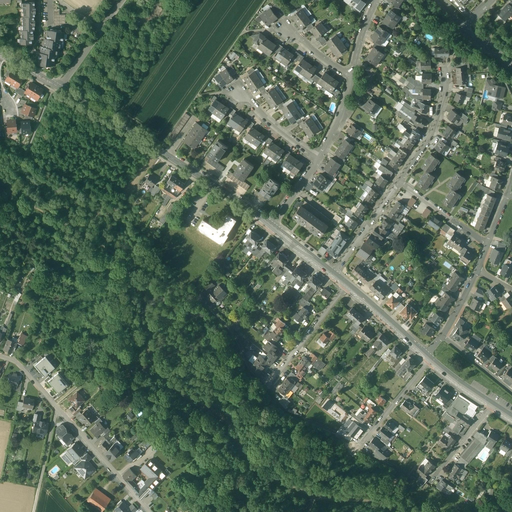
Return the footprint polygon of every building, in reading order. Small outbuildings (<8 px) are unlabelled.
[(343,0),(343,1),(348,4),(350,0),(352,0),(357,3),(353,8),(359,12),(364,6),(361,4),(364,0),(343,0)] [(29,3),(22,3),(22,12),(23,12),(23,17),(33,16),(34,16),(34,13),(35,13),(35,8),(34,8),(34,2),(29,2),(29,3)] [(511,7),(508,4),(505,8),(504,8),(498,15),(499,16),(504,20),(510,14),(511,15),(511,7)] [(270,8),(265,12),(273,21),(277,18),(274,13),(270,8)] [(297,12),(291,16),(294,20),(304,13),(301,9),(297,12)] [(395,14),(391,10),(390,10),(387,16),(397,23),(401,17),(397,15),(395,14)] [(265,12),(260,16),(267,26),(273,21),(265,12)] [(304,13),(294,20),(297,24),(307,17),(304,13)] [(23,17),(22,17),(22,30),(32,30),(34,30),(34,25),(34,20),(33,20),(33,16),(23,17)] [(387,16),(383,22),(389,26),(392,29),(397,23),(387,16)] [(504,20),(499,16),(494,20),(501,26),(505,22),(504,20)] [(307,17),(297,24),(301,29),(306,25),(310,22),(307,17)] [(313,27),(310,29),(311,30),(313,34),(323,26),(320,22),(313,27)] [(323,26),(313,34),(317,38),(320,35),(326,31),(323,26)] [(385,31),(379,26),(379,27),(375,32),(385,39),(389,33),(385,31)] [(32,33),(32,30),(22,30),(21,30),(21,34),(21,38),(19,38),(19,44),(31,44),(31,39),(33,39),(33,33),(32,33)] [(52,31),(47,30),(45,38),(44,38),(44,41),(43,41),(43,45),(44,45),(43,47),(41,46),(41,47),(58,49),(60,49),(60,44),(59,44),(60,41),(63,41),(64,32),(58,32),(58,31),(56,31),(56,30),(55,30),(52,30),(52,31)] [(385,39),(375,32),(371,38),(374,40),(381,45),(381,44),(385,39)] [(259,35),(257,37),(255,39),(253,42),(256,44),(259,41),(259,40),(261,42),(265,38),(265,37),(260,33),(260,34),(259,35)] [(327,42),(326,42),(326,43),(330,47),(339,40),(336,35),(327,42)] [(259,46),(258,47),(263,51),(270,42),(265,38),(261,42),(259,46)] [(339,40),(330,47),(333,51),(342,44),(339,40)] [(381,45),(374,40),(372,43),(374,44),(382,49),(384,47),(381,44),(381,45)] [(270,42),(263,51),(269,55),(273,50),(276,46),(270,42)] [(342,44),(333,51),(336,56),(341,53),(346,49),(342,44)] [(382,49),(374,44),(372,47),(374,48),(380,52),(382,49)] [(58,49),(41,47),(41,49),(40,49),(39,55),(37,55),(36,63),(42,64),(42,65),(44,65),(45,65),(48,66),(48,65),(54,66),(55,58),(56,58),(56,54),(57,54),(58,49)] [(278,54),(275,57),(281,61),(288,52),(282,48),(282,47),(278,54)] [(380,52),(374,48),(370,53),(380,60),(384,54),(380,52)] [(449,49),(441,49),(441,56),(441,57),(446,57),(446,56),(449,56),(449,49)] [(229,57),(233,60),(237,54),(233,51),(229,57)] [(293,55),(288,52),(281,61),(286,65),(292,57),(293,56),(293,55)] [(380,60),(370,53),(366,59),(372,63),(376,66),(380,60)] [(460,53),(455,59),(459,62),(464,55),(460,53)] [(302,59),(300,62),(295,69),(300,72),(307,63),(302,59)] [(426,61),(417,61),(417,67),(421,67),(421,69),(431,69),(430,60),(426,60),(426,61)] [(307,63),(300,72),(304,75),(311,66),(307,63)] [(311,66),(304,75),(309,79),(309,78),(313,73),(316,69),(311,66)] [(461,67),(456,68),(457,76),(466,75),(466,67),(461,67)] [(226,69),(220,73),(227,82),(233,78),(232,76),(228,71),(226,69)] [(17,74),(11,71),(10,72),(7,77),(5,80),(11,84),(17,74)] [(249,75),(244,78),(247,82),(257,76),(254,72),(254,71),(249,75)] [(227,82),(220,73),(215,77),(222,87),(227,82)] [(320,78),(318,82),(318,83),(322,86),(329,76),(324,73),(320,78)] [(23,78),(17,74),(11,84),(17,87),(23,78)] [(432,75),(422,74),(422,76),(422,81),(422,83),(423,83),(431,83),(432,75)] [(466,75),(457,76),(457,84),(465,83),(467,83),(466,75)] [(257,76),(247,82),(250,87),(260,80),(257,76)] [(329,76),(322,86),(327,89),(333,79),(329,76)] [(416,80),(412,80),(412,79),(408,77),(406,80),(416,86),(419,87),(423,87),(423,83),(422,83),(422,81),(416,80)] [(333,79),(327,89),(331,92),(334,88),(338,83),(333,79)] [(490,81),(486,80),(484,89),(489,90),(490,84),(491,84),(494,85),(495,82),(495,81),(494,80),(492,79),(491,80),(490,81)] [(260,80),(250,87),(253,91),(258,88),(263,85),(260,80)] [(416,86),(406,80),(403,84),(410,89),(413,89),(413,91),(415,91),(415,92),(415,93),(418,93),(419,92),(419,90),(419,87),(416,86)] [(36,86),(30,83),(25,91),(25,92),(25,94),(27,95),(28,94),(31,96),(36,86)] [(494,85),(491,84),(490,84),(489,90),(488,93),(495,95),(495,97),(503,98),(505,88),(498,86),(494,85)] [(42,90),(36,86),(31,96),(33,97),(33,99),(35,100),(36,99),(37,99),(42,90)] [(267,92),(263,95),(266,99),(276,92),(273,88),(267,92)] [(423,90),(421,90),(421,93),(422,94),(422,96),(422,99),(423,99),(430,99),(431,90),(423,90)] [(276,92),(266,99),(269,103),(279,97),(276,92)] [(463,95),(457,93),(454,100),(462,103),(463,99),(464,99),(463,99),(464,95),(463,95)] [(279,97),(269,103),(272,108),(277,104),(282,101),(279,97)] [(418,100),(417,99),(415,104),(413,108),(414,109),(415,109),(416,110),(418,105),(420,106),(421,103),(422,103),(423,101),(418,100)] [(213,102),(208,109),(213,113),(220,103),(215,100),(213,102)] [(379,106),(370,100),(364,107),(369,111),(374,114),(379,106)] [(284,107),(281,109),(285,114),(295,107),(291,102),(284,107)] [(413,108),(405,102),(403,105),(409,110),(414,112),(415,110),(415,109),(414,109),(413,108)] [(220,103),(213,113),(217,116),(224,106),(220,103)] [(429,106),(422,103),(421,103),(420,106),(418,105),(416,110),(415,109),(415,110),(426,114),(429,106)] [(28,106),(25,104),(22,112),(25,113),(33,116),(34,113),(33,111),(34,108),(31,107),(31,106),(29,105),(28,106)] [(403,105),(400,109),(403,112),(413,119),(413,122),(415,124),(417,119),(416,119),(416,118),(413,117),(414,115),(414,116),(415,113),(414,112),(409,110),(403,105)] [(224,106),(217,116),(222,119),(227,112),(228,109),(224,106)] [(295,107),(285,114),(288,118),(298,111),(295,107)] [(459,115),(451,110),(449,113),(450,114),(447,119),(455,124),(458,121),(456,120),(459,116),(459,115)] [(298,111),(288,118),(291,123),(300,117),(301,116),(298,111)] [(185,113),(167,139),(171,142),(190,116),(185,113)] [(232,116),(228,123),(232,126),(238,116),(234,113),(232,116)] [(511,124),(511,116),(504,115),(502,122),(502,123),(507,124),(511,125),(511,124)] [(238,116),(232,126),(236,129),(243,119),(238,116)] [(303,122),(300,124),(303,128),(313,122),(310,117),(303,122)] [(426,121),(417,117),(416,118),(416,119),(417,119),(415,124),(422,127),(426,121)] [(243,119),(236,129),(240,132),(245,125),(247,122),(243,119)] [(15,120),(7,121),(7,126),(8,132),(11,132),(12,130),(15,130),(15,127),(16,126),(16,125),(15,124),(15,120)] [(29,122),(21,122),(21,125),(22,134),(25,133),(26,132),(30,132),(29,128),(30,127),(30,126),(29,125),(29,122)] [(313,122),(303,128),(306,133),(316,126),(313,122)] [(206,130),(196,123),(193,128),(202,135),(206,130)] [(352,125),(351,125),(347,131),(356,138),(360,131),(352,125)] [(407,129),(400,125),(397,129),(403,134),(405,131),(407,129)] [(316,126),(306,133),(309,137),(312,135),(319,130),(316,126)] [(456,132),(448,126),(442,134),(451,141),(451,140),(454,136),(453,135),(456,132)] [(256,130),(251,127),(250,128),(244,137),(249,140),(256,130)] [(202,135),(193,128),(190,132),(199,139),(202,135)] [(511,131),(506,130),(499,128),(497,137),(510,140),(511,131)] [(256,130),(249,140),(253,143),(260,133),(256,130)] [(410,135),(408,137),(415,142),(420,135),(413,130),(410,135)] [(199,139),(190,132),(187,136),(196,143),(199,139)] [(260,133),(253,143),(257,146),(262,140),(264,136),(260,133)] [(196,143),(187,136),(183,141),(193,148),(196,143)] [(403,144),(404,145),(410,149),(415,142),(408,137),(406,140),(403,144)] [(349,143),(345,140),(340,146),(348,152),(352,146),(353,145),(349,143)] [(218,141),(207,155),(210,157),(217,162),(227,147),(218,141)] [(448,145),(441,141),(438,145),(437,144),(434,148),(443,154),(449,146),(448,145)] [(275,145),(271,142),(269,145),(264,152),(268,155),(275,145)] [(498,143),(496,148),(495,153),(506,157),(509,147),(507,147),(507,146),(498,143)] [(275,145),(268,155),(273,158),(279,148),(275,145)] [(348,152),(340,146),(335,153),(340,157),(343,159),(348,152)] [(279,148),(273,158),(277,161),(282,154),(284,151),(279,148)] [(406,154),(399,149),(396,154),(394,156),(401,161),(406,154)] [(431,154),(421,167),(426,171),(430,173),(439,160),(431,154)] [(293,158),(289,155),(287,157),(282,164),(287,168),(293,158)] [(401,161),(394,156),(393,159),(392,159),(389,164),(396,169),(401,161)] [(217,162),(210,157),(207,162),(221,172),(224,168),(217,162)] [(293,158),(287,168),(291,171),(298,161),(293,158)] [(336,162),(331,158),(328,163),(336,169),(340,165),(340,164),(336,162)] [(244,159),(233,174),(243,181),(253,166),(244,159)] [(500,161),(497,160),(494,169),(503,172),(506,163),(500,161)] [(298,161),(291,171),(296,174),(301,167),(303,164),(298,161)] [(336,169),(328,163),(324,169),(329,172),(332,175),(333,175),(336,169)] [(384,167),(384,168),(381,165),(378,169),(382,172),(380,175),(388,181),(393,173),(384,167)] [(430,173),(426,171),(416,184),(425,190),(434,176),(430,173)] [(233,174),(231,172),(227,177),(247,191),(250,186),(243,181),(233,174)] [(456,172),(447,186),(452,189),(455,191),(465,178),(456,172)] [(153,177),(149,174),(144,181),(151,186),(156,180),(153,177)] [(325,177),(320,174),(317,179),(326,185),(329,181),(330,181),(325,177)] [(169,179),(166,182),(169,184),(173,186),(178,179),(171,175),(169,178),(169,179)] [(332,178),(327,175),(325,177),(330,181),(329,181),(333,184),(336,181),(332,178)] [(378,178),(376,182),(378,184),(377,185),(379,186),(380,185),(383,187),(388,181),(380,175),(378,178)] [(497,178),(492,177),(490,181),(492,181),(490,187),(490,188),(499,191),(502,180),(497,178)] [(270,178),(259,193),(268,198),(269,199),(279,185),(270,178)] [(184,184),(178,179),(173,186),(176,188),(176,189),(179,191),(181,189),(183,185),(184,184)] [(326,185),(317,179),(313,183),(319,187),(322,190),(326,185)] [(153,188),(150,193),(153,196),(159,187),(155,185),(153,188)] [(485,188),(480,185),(478,187),(487,193),(489,189),(485,188)] [(374,191),(371,188),(368,193),(375,198),(378,193),(376,192),(376,191),(375,190),(374,191)] [(455,191),(452,189),(442,202),(450,208),(460,195),(455,191)] [(192,191),(182,206),(187,209),(197,194),(192,191)] [(268,198),(259,193),(258,192),(255,197),(264,203),(268,198)] [(375,198),(368,193),(365,197),(365,198),(372,203),(375,198)] [(416,200),(411,197),(406,204),(411,208),(416,200)] [(318,211),(305,201),(301,206),(314,216),(318,211)] [(397,201),(392,208),(402,215),(404,213),(400,211),(404,206),(397,201)] [(176,207),(170,203),(166,208),(168,210),(172,212),(176,207)] [(368,208),(361,203),(358,208),(365,212),(368,208)] [(301,206),(293,216),(296,219),(296,220),(298,222),(299,222),(299,221),(301,222),(300,223),(300,224),(302,225),(303,225),(304,224),(307,226),(314,216),(301,206)] [(431,211),(426,207),(421,215),(426,218),(431,211)] [(365,212),(358,208),(354,212),(359,215),(361,217),(365,212)] [(402,215),(392,208),(388,214),(398,222),(403,216),(402,215)] [(172,212),(168,210),(159,221),(159,222),(162,224),(172,212)] [(331,221),(318,211),(314,216),(328,226),(331,222),(331,221)] [(351,215),(347,212),(345,214),(350,218),(350,217),(355,221),(356,218),(351,215)] [(219,230),(218,229),(217,230),(210,226),(211,224),(203,219),(197,228),(222,244),(228,235),(227,235),(236,220),(227,214),(223,222),(224,223),(219,230)] [(341,219),(336,214),(331,221),(331,222),(336,226),(341,219)] [(328,226),(314,216),(307,226),(310,229),(309,229),(309,230),(311,232),(312,231),(313,231),(314,232),(313,233),(314,234),(315,235),(316,235),(317,234),(320,236),(328,226)] [(355,221),(350,217),(350,218),(346,224),(353,229),(358,223),(355,221)] [(436,218),(434,217),(432,217),(429,222),(434,226),(434,227),(437,229),(442,222),(438,220),(438,221),(436,220),(436,218)] [(486,221),(478,218),(476,223),(484,226),(486,221)] [(391,224),(384,220),(381,224),(388,229),(391,224)] [(398,225),(394,223),(392,226),(400,231),(402,229),(398,225)] [(484,226),(476,223),(475,227),(477,228),(477,229),(482,231),(484,226)] [(388,229),(381,224),(378,229),(377,229),(384,234),(388,229)] [(445,224),(441,229),(446,233),(450,227),(445,224)] [(384,234),(377,229),(378,229),(376,227),(372,233),(381,239),(381,238),(384,234)] [(450,227),(446,233),(451,236),(455,230),(450,227)] [(384,234),(381,238),(386,242),(389,238),(391,239),(393,239),(394,237),(394,236),(395,234),(388,229),(384,234)] [(251,231),(246,238),(248,239),(251,241),(256,234),(251,231)] [(340,232),(333,241),(342,247),(344,244),(345,244),(350,238),(340,231),(340,232)] [(372,233),(370,236),(369,236),(367,238),(368,239),(367,239),(368,241),(370,243),(370,244),(372,245),(373,245),(376,247),(378,245),(378,244),(381,239),(372,233)] [(256,234),(251,241),(255,244),(255,245),(255,244),(260,238),(256,234)] [(454,234),(448,242),(453,246),(459,238),(457,237),(458,236),(454,234)] [(381,239),(378,244),(378,245),(381,247),(380,248),(383,250),(388,243),(386,242),(381,238),(381,239)] [(459,238),(453,246),(459,250),(459,251),(462,246),(465,242),(461,239),(461,240),(459,238)] [(267,240),(261,246),(263,247),(266,250),(271,243),(267,240)] [(342,247),(333,241),(327,250),(331,253),(330,254),(336,258),(341,250),(340,250),(342,247)] [(271,243),(266,250),(271,253),(276,247),(271,243)] [(365,243),(357,255),(363,259),(359,264),(366,271),(367,270),(374,262),(371,260),(373,258),(368,254),(373,248),(365,243)] [(504,253),(506,248),(498,244),(496,250),(503,253),(504,253)] [(327,250),(322,246),(318,251),(323,255),(327,250)] [(496,250),(494,249),(492,254),(490,260),(498,264),(503,253),(496,250)] [(464,255),(461,258),(468,263),(473,255),(467,251),(467,250),(464,255)] [(274,259),(278,263),(283,256),(279,252),(274,259)] [(283,256),(278,263),(280,264),(283,266),(285,263),(288,260),(283,256)] [(278,263),(274,259),(270,264),(275,267),(278,263)] [(282,271),(278,268),(280,264),(278,263),(275,267),(272,271),(278,276),(280,274),(282,271)] [(289,267),(285,263),(283,266),(284,267),(282,271),(280,274),(282,276),(289,267)] [(359,264),(352,272),(359,279),(365,272),(366,271),(359,264)] [(502,270),(500,273),(501,273),(508,277),(511,268),(511,266),(509,265),(509,266),(505,264),(502,270)] [(294,271),(289,267),(282,276),(289,281),(294,275),(292,273),(294,271)] [(294,271),(292,273),(294,275),(296,277),(302,270),(297,267),(294,271)] [(296,277),(294,280),(296,282),(299,279),(301,280),(306,274),(302,270),(296,277)] [(371,277),(365,272),(359,279),(365,284),(371,277)] [(460,276),(456,273),(451,279),(459,285),(463,279),(464,279),(460,276)] [(312,275),(307,282),(309,284),(312,286),(317,279),(312,275)] [(380,277),(377,281),(377,282),(381,286),(382,285),(386,281),(380,276),(380,277),(379,277),(380,277)] [(317,279),(312,286),(314,288),(316,289),(318,287),(320,284),(321,282),(317,279)] [(459,285),(451,279),(447,286),(450,288),(455,292),(455,291),(459,285)] [(211,281),(205,287),(209,291),(215,285),(211,281)] [(376,281),(375,281),(369,288),(375,293),(381,286),(377,282),(376,281)] [(227,294),(219,285),(207,295),(213,302),(217,297),(220,300),(227,294)] [(381,286),(375,293),(381,298),(387,292),(381,286)] [(494,286),(487,292),(486,293),(491,300),(500,294),(494,286)] [(481,290),(478,288),(475,294),(483,298),(484,297),(483,297),(483,296),(483,295),(484,294),(481,290)] [(327,292),(323,289),(320,293),(327,298),(331,293),(327,291),(327,292)] [(306,293),(302,298),(305,300),(307,302),(312,296),(307,292),(306,293)] [(450,296),(445,292),(440,299),(450,305),(454,299),(455,299),(450,296)] [(506,297),(502,300),(508,308),(511,305),(511,298),(509,295),(506,297)] [(395,298),(392,296),(386,302),(392,308),(400,300),(399,299),(398,300),(395,298)] [(481,301),(474,298),(469,306),(479,311),(483,303),(483,302),(481,301)] [(450,305),(440,299),(436,305),(437,306),(440,309),(445,312),(450,305)] [(305,300),(301,306),(302,308),(303,307),(305,309),(309,303),(307,302),(305,300)] [(400,312),(399,312),(403,316),(402,316),(403,317),(403,318),(405,319),(406,319),(406,320),(409,317),(411,318),(417,312),(408,303),(404,307),(400,312)] [(343,305),(338,311),(342,315),(347,309),(343,305)] [(305,309),(303,307),(302,308),(299,312),(298,314),(297,314),(302,318),(304,319),(307,316),(305,314),(308,311),(305,309)] [(349,310),(346,314),(349,316),(352,319),(358,312),(352,307),(350,310),(349,310)] [(441,317),(434,311),(429,318),(430,319),(434,322),(439,325),(439,324),(443,318),(441,317)] [(364,318),(358,312),(352,319),(358,324),(364,318)] [(302,318),(297,314),(298,314),(296,313),(293,316),(300,321),(302,318)] [(241,320),(236,316),(232,320),(238,324),(241,320)] [(284,323),(276,317),(274,319),(277,322),(278,321),(282,325),(284,323)] [(465,322),(460,318),(455,326),(458,328),(461,324),(462,325),(465,322)] [(280,327),(282,325),(278,321),(277,322),(275,325),(277,326),(274,330),(281,336),(285,330),(280,327)] [(427,324),(426,323),(421,330),(431,337),(431,336),(430,336),(435,330),(431,327),(427,324)] [(358,324),(351,333),(353,335),(360,326),(358,324)] [(462,325),(461,324),(458,328),(452,335),(453,335),(453,337),(455,337),(460,341),(464,336),(468,331),(464,328),(465,327),(462,325)] [(360,326),(353,335),(356,337),(358,334),(359,333),(359,332),(362,328),(360,326)] [(374,334),(364,326),(362,328),(359,332),(359,333),(358,334),(367,341),(374,334)] [(269,333),(266,336),(271,340),(272,337),(277,341),(281,336),(274,330),(271,333),(271,334),(269,333)] [(339,337),(331,332),(329,335),(334,338),(337,341),(339,337)] [(334,338),(329,335),(328,336),(324,333),(319,338),(326,344),(329,340),(331,341),(334,338)] [(19,339),(21,341),(19,344),(23,346),(28,337),(22,334),(19,339)] [(266,336),(264,334),(263,337),(268,341),(272,344),(273,345),(275,343),(271,340),(266,336)] [(378,338),(373,343),(379,349),(383,344),(387,340),(388,339),(382,334),(378,338)] [(479,342),(471,337),(465,345),(473,351),(476,346),(479,342)] [(326,344),(319,338),(317,342),(319,343),(321,346),(323,348),(326,344)] [(278,356),(274,352),(275,350),(271,347),(272,344),(268,341),(263,347),(269,352),(267,355),(274,361),(278,356)] [(14,346),(6,343),(4,350),(11,353),(14,347),(14,346)] [(391,350),(389,352),(396,358),(401,351),(395,346),(391,350)] [(375,351),(370,347),(365,352),(370,357),(375,351)] [(396,358),(389,352),(391,350),(389,348),(383,355),(392,362),(396,358)] [(483,348),(481,350),(478,355),(485,361),(490,353),(483,348)] [(252,363),(257,357),(253,354),(248,360),(252,363)] [(322,361),(313,354),(311,357),(315,360),(316,359),(321,363),(322,361)] [(260,356),(251,366),(260,373),(262,370),(267,363),(270,365),(274,361),(267,355),(264,359),(260,356)] [(499,359),(493,355),(489,360),(492,363),(489,366),(496,371),(501,363),(498,361),(499,359)] [(413,359),(409,356),(405,360),(407,361),(403,365),(406,368),(409,371),(415,364),(412,361),(413,359)] [(35,365),(39,371),(50,362),(45,357),(43,359),(38,362),(35,365)] [(314,361),(310,358),(308,360),(307,360),(304,357),(300,362),(307,367),(310,363),(312,365),(312,364),(314,361)] [(315,360),(311,357),(310,358),(314,361),(312,364),(318,368),(319,366),(321,363),(316,359),(315,360)] [(397,359),(391,365),(394,368),(399,363),(400,361),(397,359)] [(394,368),(393,370),(396,372),(403,365),(407,361),(405,360),(401,364),(399,363),(394,368)] [(39,371),(44,376),(46,374),(54,367),(50,362),(39,371)] [(307,367),(300,362),(296,367),(300,370),(299,372),(303,376),(306,372),(304,371),(307,367)] [(403,365),(396,372),(403,378),(405,375),(402,373),(406,368),(403,365)] [(405,375),(403,378),(406,381),(412,374),(409,371),(405,375)] [(50,379),(48,381),(58,393),(63,389),(68,385),(58,372),(50,379)] [(300,379),(291,372),(289,375),(292,377),(291,378),(295,381),(297,383),(298,382),(300,379)] [(16,375),(13,374),(12,375),(9,375),(7,384),(7,385),(11,386),(11,385),(16,386),(17,381),(18,377),(16,376),(16,375)] [(434,383),(425,376),(420,382),(429,390),(434,383)] [(290,381),(286,378),(282,383),(289,389),(293,384),(290,381)] [(339,382),(331,392),(336,395),(344,386),(339,382)] [(429,390),(420,382),(416,387),(421,391),(420,391),(424,395),(429,390)] [(289,389),(282,383),(278,389),(281,392),(285,395),(289,389)] [(295,385),(293,384),(289,389),(294,393),(298,388),(295,385)] [(451,394),(442,387),(435,395),(444,403),(445,403),(449,397),(451,394)] [(77,392),(71,397),(70,397),(68,399),(70,402),(71,402),(73,405),(69,409),(73,414),(79,408),(81,406),(79,405),(84,400),(82,398),(83,397),(80,394),(79,395),(77,392)] [(383,395),(379,392),(377,395),(378,396),(375,400),(382,406),(386,401),(382,397),(383,395)] [(283,397),(283,396),(279,402),(284,409),(290,402),(283,397)] [(458,396),(454,401),(448,407),(442,415),(455,424),(452,429),(461,436),(468,427),(467,427),(471,421),(469,420),(470,418),(469,418),(463,414),(468,406),(469,404),(458,396)] [(33,400),(26,399),(27,398),(26,398),(26,399),(24,398),(24,397),(22,403),(22,407),(22,406),(28,408),(27,408),(28,408),(28,406),(31,407),(31,409),(32,409),(34,400),(33,400)] [(449,397),(445,403),(444,403),(448,407),(454,401),(449,397)] [(370,399),(369,399),(367,402),(369,404),(370,404),(374,407),(376,405),(370,399)] [(412,406),(405,400),(400,407),(407,412),(412,406)] [(332,404),(328,401),(323,407),(327,410),(332,404)] [(369,404),(367,407),(369,408),(366,412),(373,417),(376,412),(372,409),(374,407),(370,404),(369,404)] [(475,410),(468,406),(463,414),(469,418),(475,410)] [(79,408),(73,414),(75,416),(79,412),(81,410),(79,408)] [(81,414),(77,417),(77,418),(82,423),(85,421),(87,424),(92,420),(95,417),(87,408),(81,414)] [(364,410),(361,414),(360,415),(358,414),(357,416),(356,416),(363,421),(366,421),(368,423),(373,417),(366,412),(364,410)] [(125,416),(130,420),(134,416),(130,411),(125,416)] [(363,421),(356,416),(357,416),(354,414),(352,416),(353,417),(360,422),(362,424),(363,421)] [(351,419),(358,425),(360,422),(353,417),(351,419)] [(345,430),(354,436),(356,438),(363,429),(358,425),(351,419),(349,419),(342,427),(345,430)] [(388,420),(383,426),(391,432),(396,426),(388,420)] [(40,421),(40,422),(39,422),(35,421),(33,430),(36,431),(37,433),(41,434),(42,432),(46,433),(48,424),(44,423),(44,422),(40,421)] [(99,424),(98,423),(96,425),(90,430),(96,437),(104,429),(99,424)] [(73,437),(64,427),(63,428),(61,425),(59,426),(57,428),(56,431),(58,433),(62,437),(66,442),(67,443),(70,440),(73,437)] [(407,431),(400,425),(397,427),(397,428),(404,433),(405,434),(407,431)] [(391,432),(383,426),(378,433),(383,436),(387,440),(387,439),(392,433),(391,432)] [(404,433),(397,428),(397,427),(396,426),(391,432),(392,433),(399,439),(404,433)] [(354,436),(345,430),(342,434),(347,436),(345,438),(351,440),(354,436)] [(487,437),(486,439),(487,439),(490,441),(487,446),(491,448),(494,444),(499,436),(491,431),(487,437)] [(487,437),(480,433),(477,438),(484,443),(487,439),(486,439),(487,437)] [(456,440),(451,436),(448,439),(443,436),(443,435),(440,438),(450,447),(450,446),(456,440)] [(147,436),(141,442),(142,443),(146,447),(152,441),(147,436)] [(387,440),(383,436),(380,439),(387,445),(390,442),(387,439),(387,440)] [(117,440),(114,437),(110,440),(112,442),(109,445),(110,446),(113,444),(117,440)] [(476,438),(461,456),(468,462),(484,443),(477,438),(477,437),(476,438)] [(382,444),(374,438),(369,444),(376,450),(377,450),(379,447),(382,444)] [(450,447),(440,438),(437,442),(448,451),(451,447),(450,446),(450,447)] [(511,444),(504,439),(499,447),(507,451),(509,448),(511,444)] [(109,445),(105,440),(98,446),(103,453),(104,452),(110,446),(109,445)] [(75,443),(68,450),(66,451),(69,454),(70,453),(75,459),(79,456),(83,452),(75,443)] [(142,443),(137,448),(142,452),(146,447),(142,443)] [(110,446),(104,452),(110,460),(120,451),(118,450),(119,449),(119,447),(118,445),(116,445),(115,446),(113,444),(110,446)] [(379,447),(377,450),(376,451),(382,456),(384,458),(388,454),(379,447)] [(134,450),(132,448),(124,455),(127,459),(128,458),(132,462),(136,458),(135,457),(139,453),(135,449),(134,450)] [(375,450),(372,454),(380,458),(382,456),(376,451),(377,450),(376,450),(375,451),(375,450)] [(81,459),(80,459),(82,461),(85,459),(87,461),(91,458),(87,453),(81,459)] [(79,456),(75,459),(72,462),(74,465),(80,459),(81,459),(79,456)] [(468,462),(461,456),(459,459),(467,464),(468,462)] [(425,458),(420,465),(423,467),(428,460),(425,458)] [(82,461),(75,467),(83,477),(86,474),(87,475),(89,475),(90,474),(91,472),(94,469),(91,466),(90,466),(89,464),(89,463),(87,461),(85,459),(82,461)] [(162,473),(149,460),(144,466),(147,469),(145,471),(151,477),(145,483),(146,484),(151,488),(164,475),(162,473)] [(423,467),(429,472),(430,473),(435,466),(428,460),(423,467)] [(455,463),(449,472),(456,477),(457,476),(459,478),(462,474),(459,472),(462,468),(460,467),(455,463)] [(423,467),(420,465),(416,470),(420,474),(425,477),(429,472),(423,467)] [(130,469),(122,476),(128,482),(130,480),(135,475),(130,469)] [(456,477),(449,472),(445,478),(448,480),(452,482),(456,477)] [(425,477),(420,474),(417,479),(424,483),(427,479),(425,477)] [(442,479),(440,482),(439,482),(436,486),(445,491),(447,488),(446,488),(449,484),(447,482),(442,479)] [(146,484),(140,490),(136,493),(136,494),(141,500),(148,493),(152,489),(151,488),(146,484)] [(110,499),(96,488),(92,493),(107,503),(110,499)] [(507,494),(502,491),(499,496),(501,498),(504,499),(507,494)] [(107,503),(92,493),(87,500),(102,511),(107,503)] [(511,511),(511,506),(502,499),(498,505),(502,507),(499,511),(511,511)] [(134,511),(137,509),(132,503),(128,507),(123,502),(113,510),(114,511),(134,511)]
